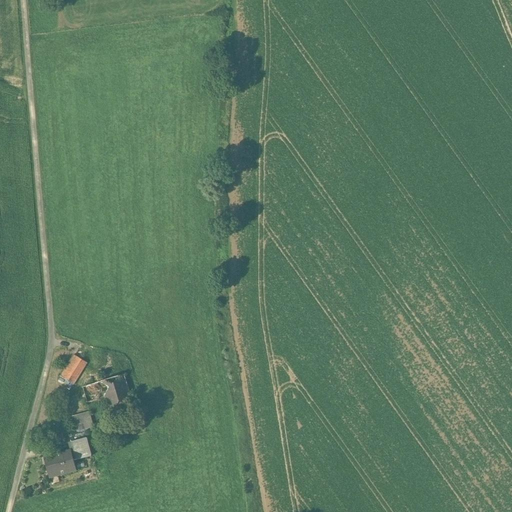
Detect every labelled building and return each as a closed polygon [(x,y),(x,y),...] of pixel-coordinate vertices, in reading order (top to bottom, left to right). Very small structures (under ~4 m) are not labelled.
[(75,356),(61,376),(74,384),(87,364),(75,356)] [(125,375),(111,379),(116,395),(105,398),(110,412),(134,404),(125,375)] [(111,379),(83,386),(89,403),(105,398),(116,395),(111,379)] [(84,412),(71,417),(76,430),(93,425),(90,417),(86,419),(84,412)] [(74,450),(44,458),(50,478),(77,470),(75,461),(92,456),(87,438),(79,440),(81,448),(74,450)] [(79,440),(71,442),(74,450),(81,448),(79,440)]
